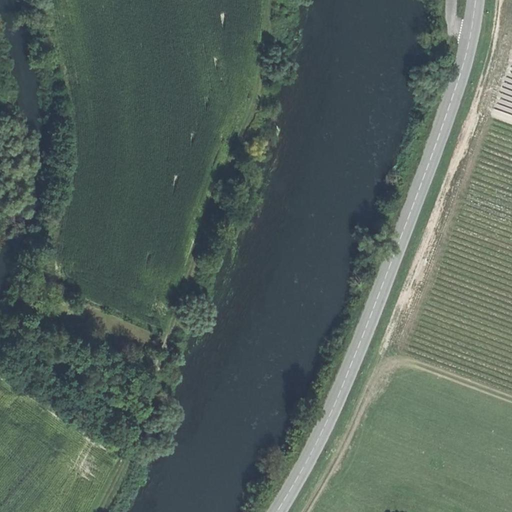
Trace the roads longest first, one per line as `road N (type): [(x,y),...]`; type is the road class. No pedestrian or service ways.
road 1 (secondary): [(276,511),(314,446),(387,275),(462,66),(476,0)]
road 2 (track): [(97,511),(165,354),(245,128),(272,0)]
